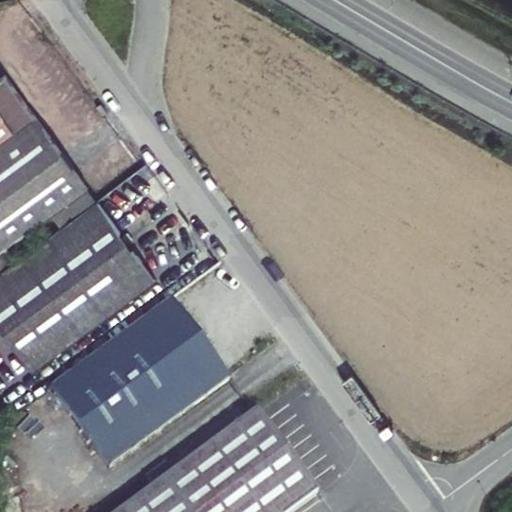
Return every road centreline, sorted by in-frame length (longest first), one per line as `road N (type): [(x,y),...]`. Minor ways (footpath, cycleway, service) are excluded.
road 1 (unclassified): [(429,510),(51,0)]
road 2 (primary): [(511,103),(333,0)]
